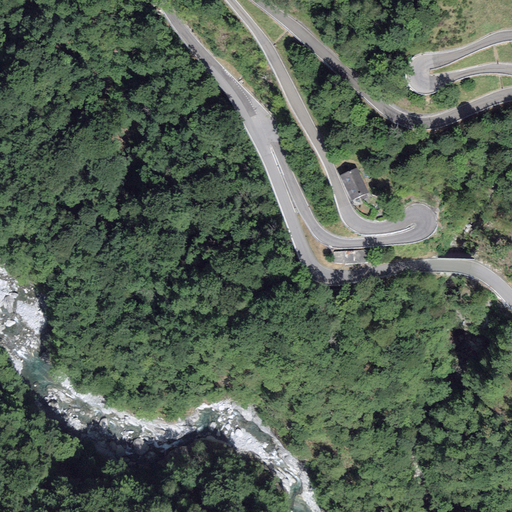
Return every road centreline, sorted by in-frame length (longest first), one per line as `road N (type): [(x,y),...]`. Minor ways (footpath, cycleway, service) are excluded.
road 1 (unclassified): [(254,125),(269,131),(324,237),(394,238),(426,222),(416,214),(372,228),(350,218),(272,56),(231,0)]
road 2 (tertiary): [(511,301),(481,272),(448,264),(335,277),(316,271),(254,125)]
road 3 (unclassified): [(259,0),(401,118),(433,121),(511,94)]
road 4 (unclassified): [(511,70),(429,81),(417,72),(422,62),(511,35)]
road 5 (tertiary): [(254,125),(162,0)]
